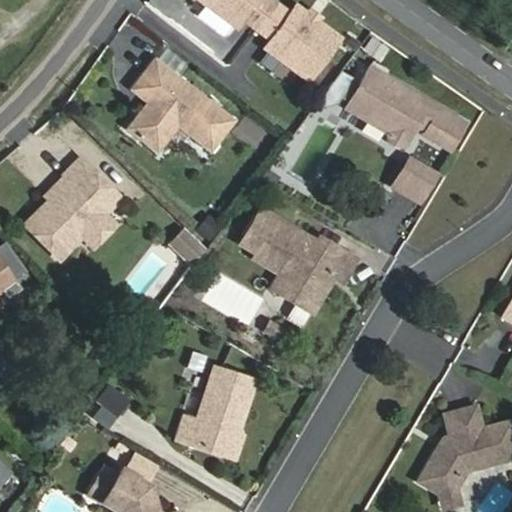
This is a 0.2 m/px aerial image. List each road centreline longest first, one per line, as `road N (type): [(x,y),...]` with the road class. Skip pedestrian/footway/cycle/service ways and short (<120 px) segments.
road 1 (residential): [(275,511),(402,286),(511,212)]
road 2 (residential): [(0,119),(44,77),(101,0)]
road 3 (tertiary): [(399,0),(511,80)]
